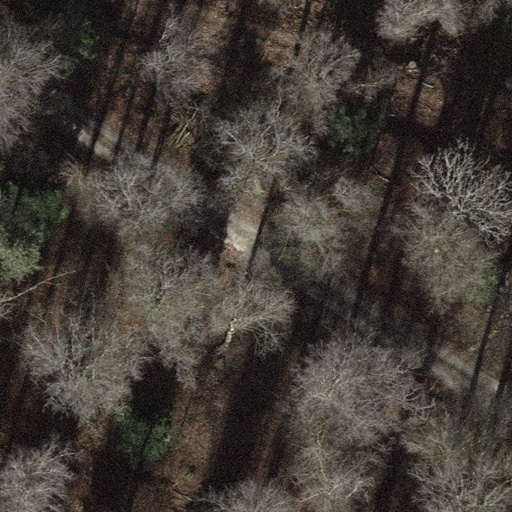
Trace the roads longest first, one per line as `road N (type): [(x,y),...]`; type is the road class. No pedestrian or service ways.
road 1 (track): [(0,34),(188,200),(511,403)]
road 2 (track): [(511,124),(122,0)]
